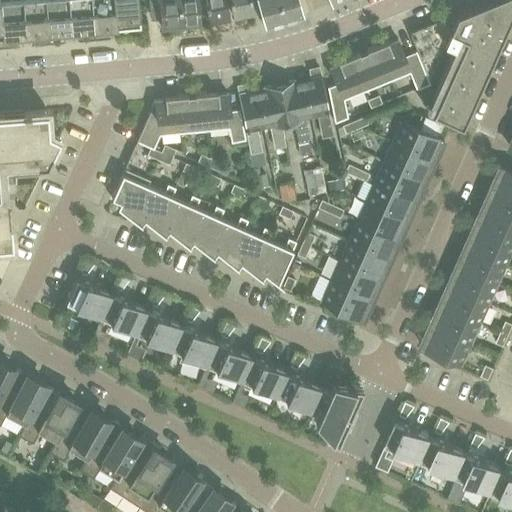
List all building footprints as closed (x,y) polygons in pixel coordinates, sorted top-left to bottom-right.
[(0,0),(3,36),(27,34),(23,0),(0,0)] [(46,0),(23,0),(27,34),(49,32),(46,0)] [(68,0),(46,0),(49,32),(71,30),(68,0)] [(94,28),(91,0),(68,0),(71,30),(94,28)] [(114,0),(91,0),(94,28),(117,26),(114,0)] [(114,0),(117,26),(141,24),(138,0),(114,0)] [(162,25),(181,23),(178,0),(148,0),(150,14),(160,13),(162,25)] [(200,14),(208,14),(204,0),(178,0),(181,23),(201,21),(200,14)] [(204,0),(208,14),(209,19),(229,15),(226,0),(204,0)] [(229,0),(232,15),(254,10),(251,0),(229,0)] [(258,0),(266,26),(283,21),(276,0),(258,0)] [(276,0),(283,21),(303,15),(298,0),(276,0)] [(417,49),(416,49),(428,77),(445,41),(453,45),(429,98),(431,99),(429,104),(434,106),(433,107),(432,110),(461,123),(511,9),(511,0),(482,0),(409,30),(417,49)] [(430,82),(428,77),(416,49),(415,49),(415,50),(404,54),(398,38),(388,42),(387,39),(376,44),(390,79),(409,71),(412,78),(416,88),(430,82)] [(364,90),(390,79),(376,44),(366,48),(367,50),(360,53),(359,50),(349,54),(364,90)] [(349,54),(348,55),(338,59),(339,62),(329,66),(336,82),(328,85),(327,85),(334,121),(348,115),(346,105),(345,105),(344,98),(364,90),(349,54)] [(311,78),(302,80),(305,96),(307,96),(311,115),(318,114),(322,135),(332,133),(319,66),(314,67),(318,67),(319,71),(310,72),(311,78)] [(310,69),(310,68),(299,70),(298,70),(297,71),(295,72),(295,74),(294,76),(294,77),(294,79),(279,82),(287,120),(293,119),(295,130),(296,130),(298,140),(308,138),(304,117),(311,115),(307,96),(305,96),(302,80),(297,81),(295,79),(295,78),(295,76),(295,75),(296,74),(297,72),(298,71),(298,72),(309,69),(310,69)] [(262,89),(259,90),(262,105),(259,105),(263,126),(270,125),(274,146),(284,144),(282,133),(283,133),(280,122),(281,122),(287,120),(279,82),(263,86),(262,89)] [(256,128),(263,126),(259,105),(262,105),(259,90),(249,92),(247,86),(239,88),(238,84),(242,84),(241,83),(237,84),(251,152),(261,149),(256,128)] [(206,91),(206,94),(210,128),(228,127),(231,141),(245,138),(239,107),(238,107),(229,108),(228,92),(218,93),(218,90),(206,91)] [(210,128),(206,94),(206,91),(194,92),(195,94),(188,95),(187,93),(176,94),(176,97),(179,131),(210,128)] [(179,131),(176,97),(176,94),(164,95),(164,98),(154,99),(136,140),(150,146),(153,147),(160,133),(179,131)] [(382,102),(379,94),(367,99),(370,106),(382,102)] [(24,108),(0,110),(0,243),(12,243),(7,176),(41,174),(59,135),(48,129),(47,108),(24,110),(24,108)] [(425,114),(419,127),(401,119),(392,140),(428,156),(437,137),(438,136),(437,135),(443,123),(425,114)] [(354,120),(357,127),(368,123),(365,115),(354,120)] [(357,127),(354,120),(342,124),(345,132),(357,127)] [(392,140),(383,160),(419,176),(428,156),(392,140)] [(165,143),(161,151),(172,156),(176,148),(165,143)] [(147,154),(158,158),(161,151),(153,147),(150,146),(147,154)] [(172,156),(161,151),(158,158),(169,163),(172,156)] [(208,165),(212,158),(201,153),(197,160),(208,165)] [(223,163),(212,158),(208,165),(219,170),(223,163)] [(419,176),(383,160),(375,179),(411,195),(419,176)] [(182,169),(193,174),(197,167),(186,162),(182,169)] [(344,170),(355,175),(358,167),(347,162),(344,170)] [(325,190),(321,170),(320,165),(303,168),(304,173),(308,193),(325,190)] [(511,168),(506,166),(505,168),(506,168),(497,187),(511,193),(511,168)] [(133,217),(148,183),(150,178),(124,167),(111,196),(120,200),(117,205),(133,217)] [(330,192),(344,190),(339,167),(326,170),(330,192)] [(369,172),(358,167),(355,175),(366,180),(369,172)] [(210,173),(206,180),(218,185),(221,177),(210,173)] [(257,187),(260,186),(268,185),(266,173),(255,175),(257,185),(257,187)] [(375,179),(366,199),(402,215),(411,195),(375,179)] [(157,227),(172,193),(175,186),(167,182),(164,190),(148,183),(133,217),(141,222),(144,218),(157,227)] [(245,188),(234,183),(230,191),(242,196),(245,188)] [(292,187),(280,189),(282,199),(294,197),(292,187)] [(511,193),(497,187),(488,207),(511,217),(511,193)] [(181,238),(196,204),(200,197),(191,193),(188,200),(172,193),(157,227),(165,233),(168,229),(181,238)] [(255,201),(266,206),(269,199),(258,194),(255,201)] [(318,206),(329,211),(333,204),(321,199),(318,206)] [(366,199),(357,219),(393,235),(402,215),(366,199)] [(196,204),(181,238),(189,244),(192,239),(205,249),(220,215),(224,207),(215,204),(212,211),(196,204)] [(343,208),(333,204),(329,211),(340,216),(343,208)] [(282,205),(279,212),(290,217),(293,210),(282,205)] [(511,241),(511,217),(488,207),(480,226),(511,241)] [(229,260),(244,226),(248,218),(239,214),(236,222),(220,215),(205,249),(213,255),(217,250),(229,260)] [(384,255),(393,235),(357,219),(348,239),(384,255)] [(253,270),(268,237),(272,229),(264,225),(260,233),(244,226),(229,260),(237,266),(241,261),(253,270)] [(511,241),(480,226),(471,246),(507,262),(511,250),(511,241)] [(302,242),(310,245),(314,234),(307,231),(302,242)] [(265,272),(278,282),(279,281),(278,280),(296,240),(288,236),(284,244),(268,237),(253,270),(261,276),(265,272)] [(375,274),(384,255),(348,239),(339,258),(375,274)] [(310,245),(302,242),(297,253),(305,256),(310,245)] [(507,262),(471,246),(462,266),(498,281),(507,262)] [(86,273),(95,262),(86,258),(80,270),(86,273)] [(339,258),(331,278),(367,294),(375,274),(339,258)] [(462,266),(453,286),(489,302),(498,281),(462,266)] [(121,289),(130,277),(121,273),(115,286),(121,289)] [(65,299),(101,315),(112,291),(76,275),(65,299)] [(282,286),(290,289),(295,278),(287,275),(282,286)] [(321,298),(358,315),(359,313),(358,313),(367,294),(331,278),(321,298)] [(480,321),(489,302),(453,286),(444,305),(480,321)] [(165,293),(156,289),(150,302),(156,305),(165,293)] [(101,315),(136,331),(147,307),(112,291),(101,315)] [(200,309),(191,305),(185,317),(191,320),(200,309)] [(444,305),(436,325),(472,341),(480,321),(444,305)] [(136,331),(171,347),(182,322),(147,307),(136,331)] [(235,324),(226,320),(220,333),(226,336),(235,324)] [(501,330),(508,334),(511,324),(511,322),(505,320),(501,330)] [(182,322),(171,347),(183,352),(180,359),(199,364),(198,365),(199,365),(201,360),(206,362),(217,338),(182,322)] [(462,362),(472,341),(436,325),(427,344),(426,345),(462,362)] [(508,334),(501,330),(496,341),(503,344),(508,334)] [(261,351),(270,340),(261,336),(255,349),(261,351)] [(206,362),(241,378),(252,354),(217,338),(206,362)] [(305,355),(296,351),(290,364),(296,367),(305,355)] [(276,394),(287,369),(252,354),(241,378),(276,394)] [(0,392),(4,384),(5,385),(14,367),(0,359),(0,392)] [(488,378),(493,367),(486,364),(481,375),(488,378)] [(276,394),(311,409),(317,397),(322,385),(287,369),(276,394)] [(0,423),(6,412),(24,421),(25,422),(36,401),(46,383),(25,373),(16,391),(5,385),(4,384),(0,392),(0,423)] [(317,397),(338,407),(349,412),(362,383),(332,381),(329,388),(323,386),(323,385),(322,385),(317,397)] [(47,407),(36,401),(25,422),(24,421),(18,433),(33,441),(39,429),(55,438),(56,439),(67,418),(68,419),(77,401),(57,390),(47,407)] [(338,407),(317,397),(311,409),(312,410),(312,409),(318,412),(315,420),(337,440),(349,412),(338,407)] [(415,404),(406,400),(400,413),(406,416),(415,404)] [(79,425),(68,419),(67,418),(56,439),(55,438),(48,450),(63,458),(70,447),(86,455),(87,456),(98,436),(99,437),(109,419),(89,407),(79,425)] [(435,429),(441,432),(450,420),(441,416),(435,429)] [(385,442),(386,443),(421,458),(432,434),(396,418),(385,442)] [(109,443),(99,437),(98,436),(87,456),(86,455),(79,467),(93,476),(100,465),(116,474),(117,475),(129,455),(140,438),(120,426),(109,443)] [(470,445),(476,447),(485,436),(476,432),(470,445)] [(456,474),(467,450),(432,434),(421,458),(456,474)] [(140,462),(129,455),(117,475),(116,474),(109,485),(139,505),(159,474),(159,475),(170,458),(151,445),(140,462)] [(491,490),(502,465),(467,450),(456,474),(468,479),(491,490)] [(200,478),(187,469),(181,465),(170,482),(159,475),(159,474),(139,505),(149,511),(176,511),(189,494),(189,495),(200,478)] [(511,498),(511,470),(502,465),(491,490),(511,498)] [(468,479),(456,474),(447,495),(459,501),(468,479)] [(220,511),(230,499),(211,485),(199,502),(189,495),(189,494),(176,511),(220,511)] [(97,507),(102,498),(91,492),(86,500),(97,507)] [(102,498),(97,507),(105,511),(107,511),(112,505),(102,498)]
